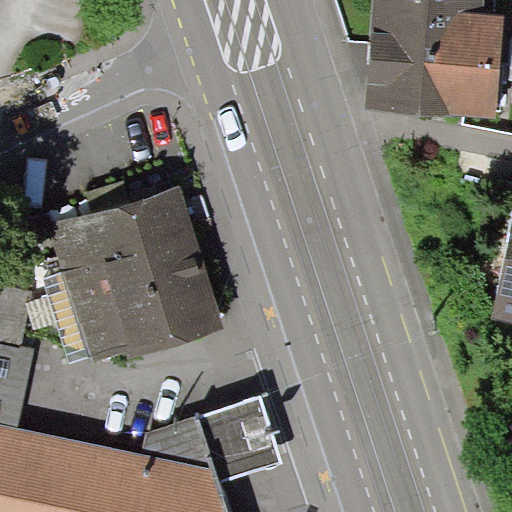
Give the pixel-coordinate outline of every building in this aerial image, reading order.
[(497,78),(511,78),(511,40),(502,39),(502,18),(490,17),(491,0),(376,0),(370,102),(495,110),(497,78)] [(168,192),(49,229),(87,351),(125,339),(128,350),(209,324),(168,192)] [(511,200),(490,307),(511,311),(511,200)] [(0,511),(230,511),(219,479),(200,417),(143,434),(139,452),(19,426),(36,349),(21,347),(31,293),(0,285),(0,511)] [(259,398),(200,417),(219,479),(278,460),(259,398)]
